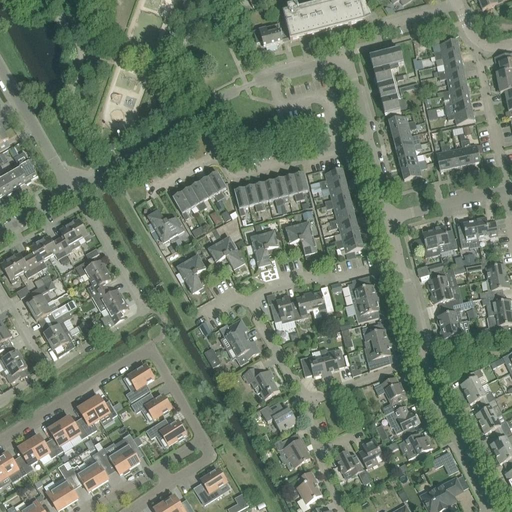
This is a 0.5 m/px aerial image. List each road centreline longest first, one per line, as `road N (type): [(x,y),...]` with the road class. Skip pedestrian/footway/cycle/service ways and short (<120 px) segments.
road 1 (residential): [(0,441),(143,353),(157,357),(202,441)]
road 2 (residential): [(47,374),(144,309),(78,191)]
road 3 (unclassified): [(424,357),(492,511)]
road 4 (unclassified): [(272,77),(348,58),(367,142)]
road 5 (residential): [(251,301),(270,289),(400,263)]
road 6 (residential): [(73,194),(0,67)]
road 7 (unclassified): [(78,191),(194,114)]
road 8 (residential): [(342,149),(236,176),(218,154)]
road 9 (residential): [(342,149),(329,95),(279,106),(272,77)]
road 10 (residential): [(507,192),(479,61)]
road 11 (residential): [(424,357),(311,401)]
